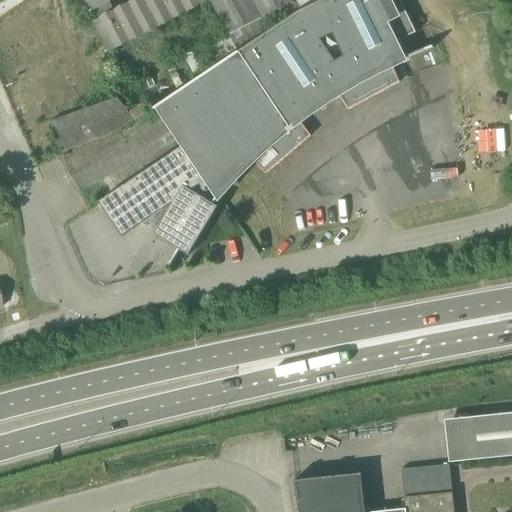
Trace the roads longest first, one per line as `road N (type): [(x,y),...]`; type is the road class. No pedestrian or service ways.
road 1 (residential): [(2,145),(66,291),(83,304),(106,306),(511,216)]
road 2 (primary): [(0,451),(511,334)]
road 3 (primary): [(511,303),(0,411)]
road 4 (unclassified): [(279,511),(264,485),(242,472),(209,472),(61,511)]
road 5 (unknown): [(460,229),(469,218),(474,154),(452,33)]
